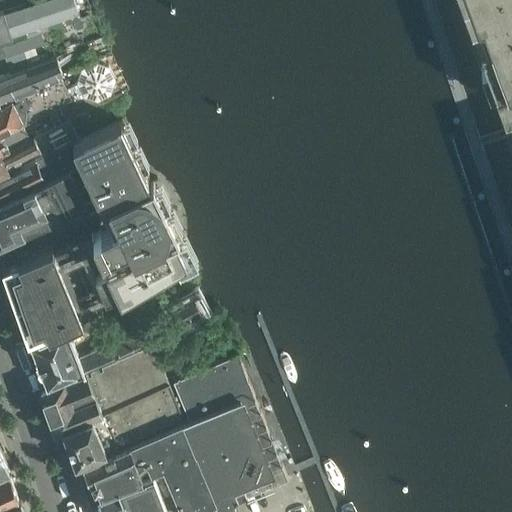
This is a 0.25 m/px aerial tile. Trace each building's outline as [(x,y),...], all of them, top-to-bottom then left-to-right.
[(0,8),(0,43),(32,33),(78,17),(74,6),(77,6),(74,0),(27,0),(24,1),(0,8)] [(0,0),(0,8),(24,1),(24,0),(0,0)] [(511,0),(473,0),(477,12),(471,14),(471,15),(478,13),(485,34),(479,37),(504,107),(511,104),(511,0)] [(0,43),(0,55),(36,43),(32,33),(0,43)] [(0,76),(0,103),(60,74),(63,73),(56,55),(25,67),(25,66),(0,76)] [(0,134),(23,123),(33,118),(32,116),(55,105),(61,117),(79,107),(76,99),(83,96),(96,101),(110,95),(115,81),(109,68),(95,63),(82,69),(77,83),(67,87),(60,74),(0,103),(0,134)] [(0,134),(0,152),(26,140),(52,126),(48,116),(25,128),(23,123),(0,134)] [(153,178),(150,180),(121,118),(80,138),(76,140),(104,201),(102,203),(114,228),(107,231),(105,227),(94,232),(93,230),(92,231),(93,232),(119,297),(187,256),(176,234),(179,233),(153,178)] [(26,140),(0,152),(0,174),(14,168),(12,164),(40,150),(43,156),(68,143),(76,140),(80,138),(70,119),(26,140)] [(76,140),(68,144),(78,165),(0,200),(0,243),(51,221),(51,222),(99,202),(100,202),(100,204),(102,203),(104,201),(76,140)] [(0,200),(78,165),(68,144),(43,156),(35,160),(36,162),(0,178),(0,200)] [(119,297),(93,232),(36,256),(35,253),(10,264),(25,299),(30,297),(43,329),(30,334),(32,340),(67,326),(83,317),(119,297)] [(198,313),(192,299),(182,305),(182,306),(159,318),(166,330),(198,313)] [(47,384),(151,338),(161,333),(156,324),(149,327),(148,325),(79,356),(67,326),(31,341),(36,355),(36,357),(40,369),(41,368),(41,370),(42,370),(47,384)] [(64,427),(169,381),(151,338),(47,384),(47,385),(44,387),(43,387),(42,388),(42,389),(41,390),(41,392),(55,430),(63,427),(64,427)] [(173,379),(189,417),(78,466),(94,511),(237,511),(234,499),(288,477),(282,462),(277,450),(271,435),(266,424),(266,423),(260,408),(260,409),(255,397),(256,397),(249,379),(248,379),(244,367),(238,351),(173,379)] [(169,381),(64,427),(64,429),(65,429),(67,434),(76,459),(75,459),(76,461),(182,415),(179,410),(181,409),(169,381)] [(0,476),(10,472),(9,472),(7,468),(9,467),(9,466),(8,465),(9,465),(0,446),(0,476)] [(0,510),(8,507),(6,502),(19,496),(16,487),(10,472),(0,476),(0,510)] [(0,511),(25,511),(21,502),(8,507),(0,510),(0,511)]
